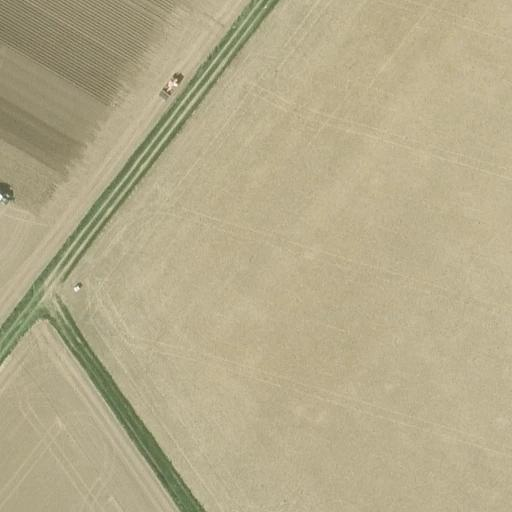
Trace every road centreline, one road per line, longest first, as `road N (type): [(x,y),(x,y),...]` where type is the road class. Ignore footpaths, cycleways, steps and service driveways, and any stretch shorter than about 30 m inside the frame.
road 1 (track): [(38,299),(267,0)]
road 2 (track): [(0,354),(38,299),(186,511)]
